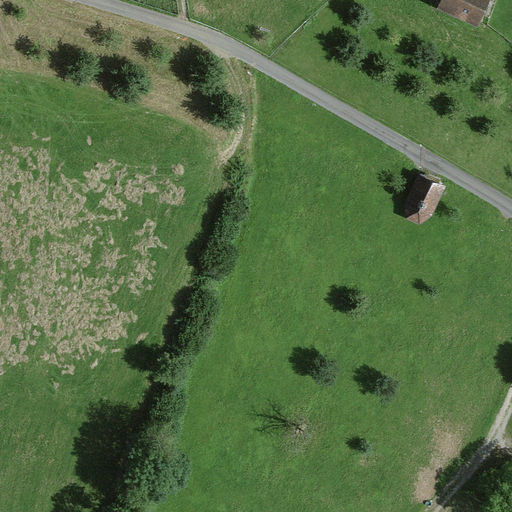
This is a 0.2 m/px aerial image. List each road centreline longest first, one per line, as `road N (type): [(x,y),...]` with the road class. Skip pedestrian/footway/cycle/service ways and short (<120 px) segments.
road 1 (track): [(511,213),(250,57),(95,0)]
road 2 (track): [(511,394),(492,440),(430,511)]
